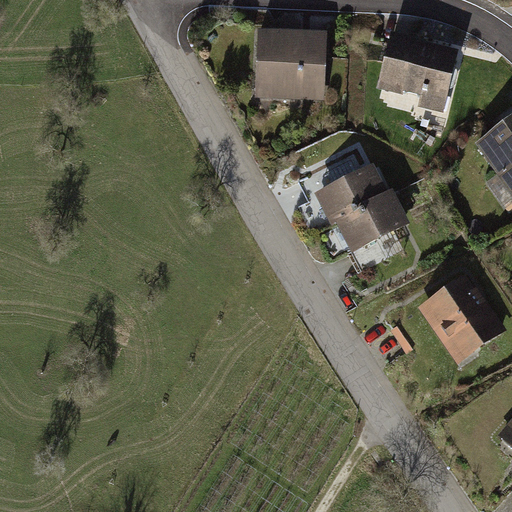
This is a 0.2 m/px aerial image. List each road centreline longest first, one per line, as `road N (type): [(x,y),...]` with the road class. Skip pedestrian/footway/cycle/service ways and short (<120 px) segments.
road 1 (residential): [(447,511),(312,303),(147,4)]
road 2 (residential): [(511,50),(454,10),(365,0)]
